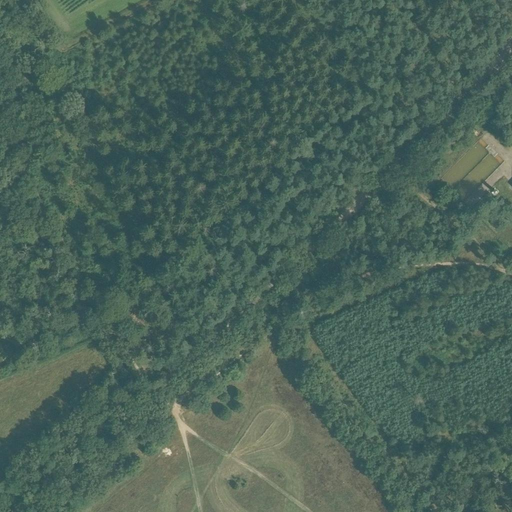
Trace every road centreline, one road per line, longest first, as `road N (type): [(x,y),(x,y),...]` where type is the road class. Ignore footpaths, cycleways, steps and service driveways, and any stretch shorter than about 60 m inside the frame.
road 1 (unknown): [(511,52),(153,392)]
road 2 (track): [(36,511),(153,392)]
